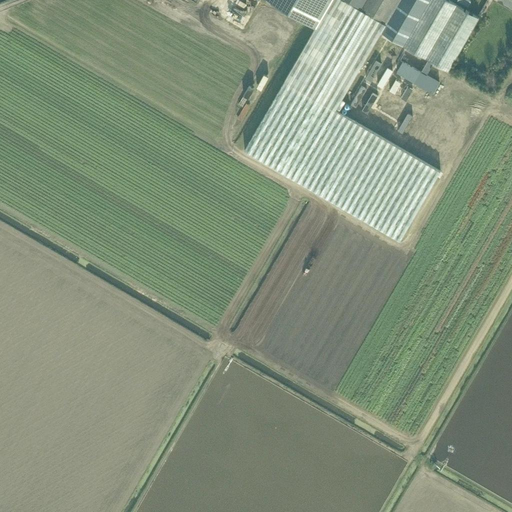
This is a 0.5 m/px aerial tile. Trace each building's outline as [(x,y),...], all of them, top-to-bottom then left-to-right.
[(206,20),(214,0),(202,0),(195,15),(206,20)] [(218,0),(207,23),(217,28),(231,0),(218,0)] [(230,35),(248,0),(234,0),(220,30),(230,35)] [(285,81),(245,149),(400,240),(441,170),(336,110),(358,71),(381,32),(387,22),(350,0),(332,0),(316,27),(285,81)] [(269,0),(316,27),(332,0),(350,0),(387,22),(381,32),(448,71),(479,17),(449,0),(269,0)] [(403,61),(397,72),(433,93),(440,82),(403,61)] [(274,309),(282,295),(277,293),(269,306),(274,309)] [(254,312),(245,327),(251,331),(260,316),(254,312)]
